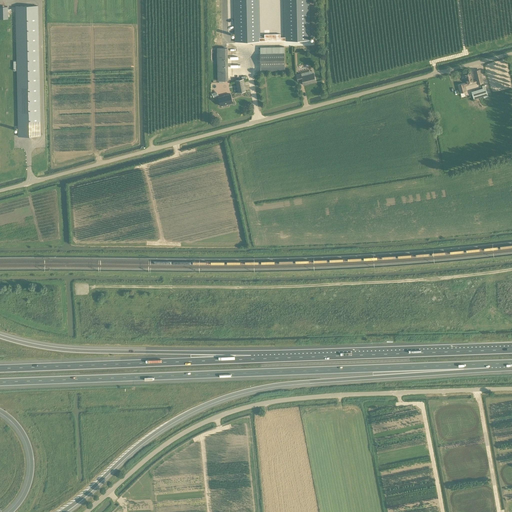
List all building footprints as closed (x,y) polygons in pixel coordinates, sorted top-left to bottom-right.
[(234,0),(235,42),(260,41),(259,0),(234,0)] [(283,0),(285,41),(310,40),(309,0),(283,0)] [(40,131),(38,6),(16,6),(18,136),(40,136),(40,131)] [(227,48),(217,48),(217,81),(218,81),(219,83),(223,83),(223,81),(228,80),(227,48)] [(289,49),(269,49),(269,57),(279,57),(279,79),(289,79),(289,49)] [(479,70),(474,71),(477,84),(483,82),(479,70)] [(470,71),(464,73),(466,82),(467,85),(472,84),(471,82),(473,82),(473,81),(470,71)] [(313,73),(302,76),(301,73),(296,74),(298,82),(302,80),(303,85),(315,82),(313,73)] [(246,91),(244,79),(244,78),(235,80),(238,92),(246,91)] [(467,91),(465,86),(464,83),(457,85),(459,93),(467,91)] [(482,88),(471,92),(473,99),(484,96),(484,98),(488,96),(485,85),(481,86),(482,88)] [(230,94),(218,97),(220,106),(222,105),(222,107),(227,105),(226,104),(232,102),(230,94)]
